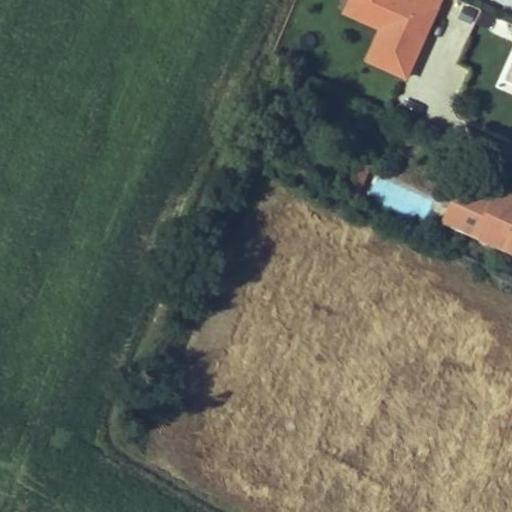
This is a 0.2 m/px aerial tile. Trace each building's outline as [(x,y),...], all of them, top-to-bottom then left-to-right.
[(362,13),(367,0),(353,0),(350,8),(362,13)] [(409,78),(443,0),(367,0),(362,13),(387,25),(371,60),(409,78)] [(458,2),(452,23),(472,28),(477,7),(458,2)] [(511,23),(493,17),(489,30),(511,38),(511,35),(511,23)] [(371,166),(359,160),(344,195),(356,200),(371,166)] [(458,183),(442,220),(511,251),(511,193),(497,187),(491,198),(458,183)]
